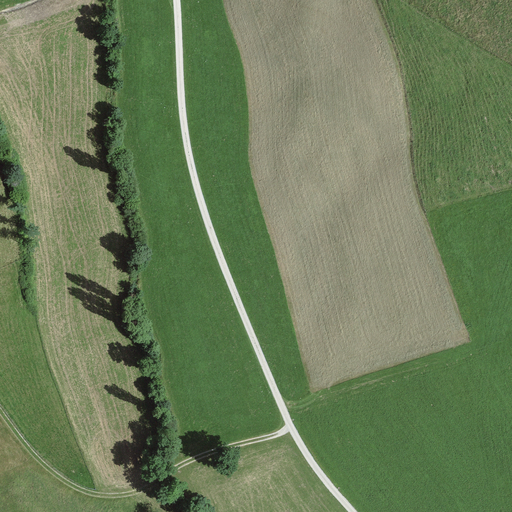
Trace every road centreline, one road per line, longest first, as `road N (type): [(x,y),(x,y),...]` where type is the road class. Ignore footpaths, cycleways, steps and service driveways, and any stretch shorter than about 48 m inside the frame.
road 1 (track): [(176,0),(183,120),(210,232),(280,405),(352,511)]
road 2 (track): [(0,410),(64,480),(113,495),(144,488),(196,457),(292,427)]
